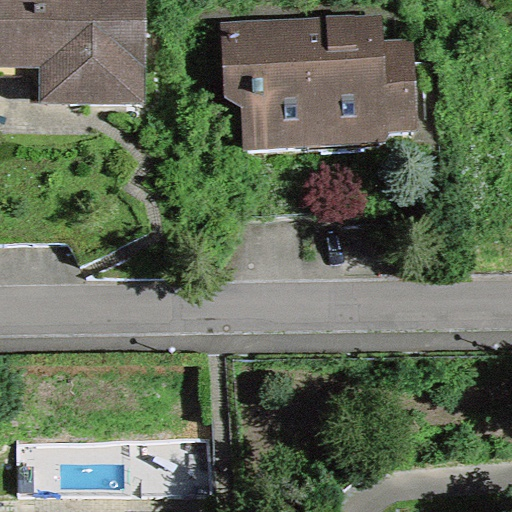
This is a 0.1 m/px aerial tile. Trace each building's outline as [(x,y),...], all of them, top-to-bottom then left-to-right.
[(143,0),(0,0),(0,68),(70,69),(70,104),(143,105),(143,0)] [(378,22),(228,28),(230,72),(247,71),(250,151),(311,148),(310,127),(382,124),(380,63),(378,22)] [(416,133),(413,62),(380,63),(382,124),(383,134),(416,133)] [(314,211),(311,148),(250,151),(236,151),(238,214),(314,211)] [(356,150),(328,151),(330,209),(370,207),(368,173),(357,173),(356,150)] [(63,185),(4,187),(6,246),(66,244),(63,185)]
